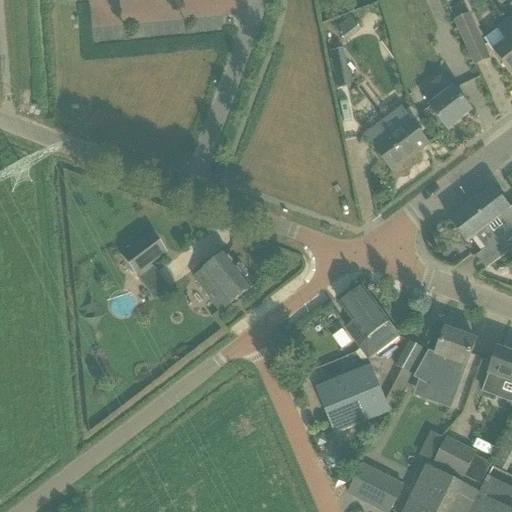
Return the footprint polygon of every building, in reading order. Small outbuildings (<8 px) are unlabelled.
[(466,8),(455,13),(458,19),(469,14),(466,8)] [(468,49),(482,43),(469,14),(458,19),(455,21),(468,49)] [(343,39),(359,31),(353,18),(337,25),(343,39)] [(511,30),(506,23),(497,30),(506,42),(493,52),(511,77),(511,30)] [(330,52),(335,81),(349,78),(344,50),(330,52)] [(430,108),(447,131),(472,112),(454,89),(453,91),(443,77),(432,86),(442,99),(430,108)] [(184,102),(139,85),(125,122),(170,139),(171,135),(175,136),(193,118),(182,106),(184,102)] [(392,172),(406,162),(428,145),(402,110),(379,127),(366,137),(392,172)] [(504,246),(511,239),(511,208),(511,210),(494,188),(472,205),(489,227),(504,246)] [(486,270),(508,253),(503,246),(504,246),(489,227),(472,205),(450,222),(467,244),(476,237),(486,250),(477,257),(486,270)] [(150,234),(134,246),(119,257),(133,276),(164,253),(150,234)] [(236,268),(226,254),(195,278),(209,297),(218,290),(230,306),(252,289),(245,279),(248,277),(239,266),(236,268)] [(369,360),(399,337),(362,288),(341,305),(353,322),(345,329),(369,360)] [(467,367),(476,342),(446,330),(436,355),(429,352),(414,379),(449,398),(467,367)] [(278,346),(287,359),(300,350),(291,337),(278,346)] [(409,374),(423,350),(410,343),(396,367),(409,374)] [(511,383),(511,354),(499,350),(489,376),(490,376),(484,393),(497,397),(503,381),(511,383)] [(316,389),(335,435),(390,413),(371,366),(316,389)] [(424,445),(419,455),(430,460),(441,436),(421,426),(414,440),(424,445)] [(511,438),(508,437),(495,466),(508,472),(511,463),(511,438)] [(474,456),(475,453),(447,439),(434,466),(462,480),(463,478),(481,486),(491,465),(474,456)] [(347,495),(379,511),(391,511),(405,486),(363,464),(347,495)] [(470,511),(479,494),(427,468),(405,511),(470,511)] [(511,511),(511,488),(488,477),(479,494),(470,511),(511,511)]
